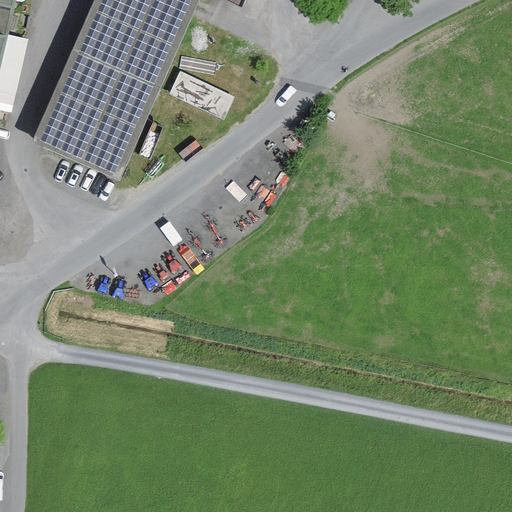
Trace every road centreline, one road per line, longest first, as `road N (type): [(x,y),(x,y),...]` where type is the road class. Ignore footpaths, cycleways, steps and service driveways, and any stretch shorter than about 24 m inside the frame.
road 1 (unclassified): [(455,0),(339,67),(25,292)]
road 2 (track): [(23,351),(511,434)]
road 3 (unknown): [(52,0),(23,151),(31,192),(72,258)]
road 4 (unclassified): [(15,511),(25,292)]
